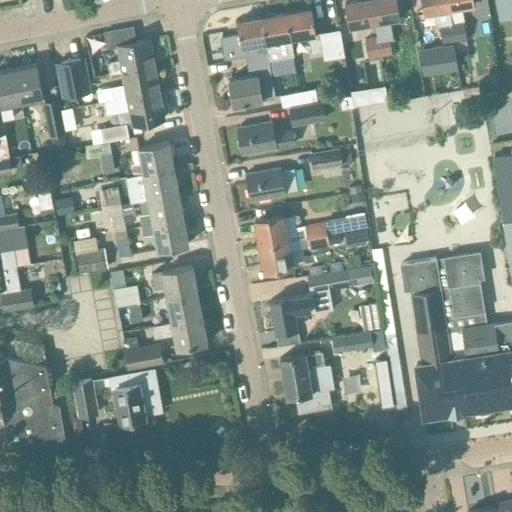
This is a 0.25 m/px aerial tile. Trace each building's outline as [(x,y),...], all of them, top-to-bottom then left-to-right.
[(364,38),(368,58),(381,56),(370,0),(355,0),(345,2),(349,27),(374,23),(376,36),(364,38)] [(370,0),(381,56),(392,54),(389,40),(393,39),(390,20),(400,18),(397,0),(370,0)] [(440,26),(443,43),(455,41),(447,0),(421,0),(424,14),(434,12),(436,26),(440,26)] [(447,0),(455,41),(466,39),(461,7),(475,5),(474,0),(447,0)] [(511,17),(511,0),(496,0),(499,19),(511,17)] [(312,8),(287,12),(291,39),(309,36),(313,55),(322,54),(323,59),(344,55),(340,28),(327,30),(319,32),(319,34),(317,35),(312,8)] [(262,17),(270,61),(294,57),(291,39),(287,12),(262,17)] [(247,56),(248,67),(270,63),(270,61),(262,17),(237,21),(239,34),(222,36),(226,59),(247,56)] [(118,46),(123,72),(155,66),(150,39),(137,41),(134,26),(104,32),(107,48),(118,46)] [(455,43),(418,49),(422,73),(458,67),(455,43)] [(84,57),(55,63),(62,96),(92,90),(84,57)] [(13,68),(20,102),(44,97),(37,63),(13,68)] [(229,79),(234,105),(276,98),(270,63),(248,67),(250,75),(229,79)] [(114,99),(114,101),(160,92),(155,66),(123,72),(125,85),(112,87),(114,99)] [(0,133),(6,132),(3,120),(14,117),(11,104),(20,102),(13,68),(0,70),(0,133)] [(300,89),(302,102),(317,99),(315,86),(300,89)] [(368,89),(371,105),(387,102),(384,86),(368,89)] [(393,88),(387,90),(389,101),(395,99),(393,88)] [(283,106),(302,102),(300,89),(281,92),(283,106)] [(160,92),(114,101),(105,102),(107,113),(129,109),(132,125),(165,118),(160,92)] [(65,133),(58,98),(42,101),(50,136),(65,133)] [(321,101),(289,107),(292,124),(324,118),(321,101)] [(76,106),(66,107),(69,128),(78,126),(76,106)] [(238,127),(243,154),(277,148),(296,144),(292,129),(274,133),(272,121),(238,127)] [(129,138),(126,123),(100,128),(103,142),(109,141),(129,138)] [(100,156),(103,173),(115,171),(109,141),(103,142),(85,146),(87,158),(100,156)] [(130,165),(132,176),(174,168),(170,142),(139,148),(142,163),(130,165)] [(341,148),(310,152),(312,169),(343,164),(341,148)] [(511,153),(492,156),(511,279),(511,278),(511,153)] [(12,168),(23,166),(21,154),(9,157),(9,156),(0,157),(0,173),(12,172),(12,168)] [(147,188),(149,200),(179,194),(174,168),(132,176),(135,191),(147,188)] [(247,173),(251,200),(286,195),(285,191),(297,188),(294,168),(282,170),(281,168),(247,173)] [(106,188),(110,207),(121,205),(121,204),(118,186),(106,188)] [(140,215),(142,227),(184,219),(179,194),(149,200),(151,213),(140,215)] [(74,211),(71,196),(55,199),(57,214),(74,211)] [(110,207),(114,232),(126,230),(125,221),(136,219),(133,201),(121,204),(121,205),(110,207)] [(0,228),(20,225),(18,212),(0,214),(0,228)] [(255,220),(260,245),(327,233),(325,220),(304,224),(304,227),(287,230),(284,214),(255,220)] [(155,233),(158,249),(189,244),(184,219),(142,227),(144,235),(155,233)] [(0,268),(15,266),(12,245),(27,243),(24,225),(0,229),(0,268)] [(126,230),(114,232),(119,256),(131,254),(126,230)] [(260,245),(264,272),(294,266),(291,249),(309,246),(309,249),(329,245),(327,233),(260,245)] [(78,254),(81,272),(108,268),(105,247),(97,248),(95,236),(73,239),(76,254),(78,254)] [(413,291),(410,291),(415,320),(422,363),(416,364),(423,413),(450,409),(450,407),(461,405),(461,406),(511,398),(511,317),(487,321),(480,275),(484,274),(480,248),(400,260),(405,288),(412,287),(413,291)] [(307,294),(292,297),(270,300),(276,333),(298,329),(295,313),(310,310),(310,313),(333,309),(330,290),(329,288),(369,282),(368,275),(366,264),(307,275),(309,291),(306,291),(307,294)] [(0,294),(2,309),(34,305),(31,287),(18,289),(15,266),(0,268),(0,294)] [(162,271),(167,297),(198,291),(193,266),(162,271)] [(128,303),(140,301),(137,285),(125,287),(128,303)] [(172,322),(202,316),(198,291),(167,297),(172,322)] [(362,303),(368,328),(385,325),(379,299),(362,303)] [(140,301),(128,303),(132,322),(143,319),(140,301)] [(202,316),(172,322),(172,323),(153,326),(155,339),(175,336),(177,348),(207,342),(202,316)] [(371,331),(343,335),(345,351),(373,346),(371,331)] [(7,354),(4,354),(4,352),(0,352),(0,413),(6,412),(7,415),(5,416),(6,421),(0,422),(2,431),(8,430),(9,433),(7,433),(9,445),(44,453),(65,440),(59,405),(53,404),(43,345),(15,338),(7,343),(9,355),(7,354)] [(161,341),(124,348),(127,369),(165,362),(161,341)] [(295,396),(298,413),(332,407),(329,389),(335,388),(330,364),(324,365),(322,351),(305,353),(280,358),(287,397),(295,396)] [(386,358),(374,360),(381,407),(393,405),(386,358)] [(154,367),(110,375),(113,389),(115,388),(122,421),(145,417),(144,413),(162,410),(154,367)] [(99,412),(92,378),(76,381),(82,415),(99,412)] [(467,511),(511,511),(511,498),(495,501),(496,506),(467,511)]
